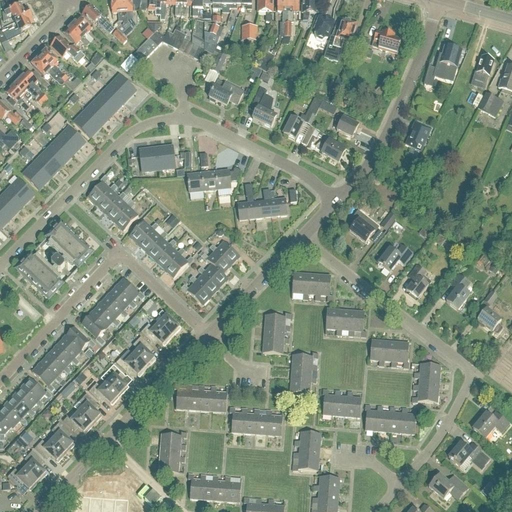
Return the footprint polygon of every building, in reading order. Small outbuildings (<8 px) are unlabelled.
[(118,15),(118,24),(122,24),(123,24),(121,0),(110,0),(111,15),(118,15)] [(122,27),(117,32),(122,37),(125,40),(134,31),(127,26),(126,14),(132,14),(138,13),(140,0),(138,0),(132,0),(131,0),(121,0),(123,24),(122,24),(123,26),(122,27)] [(155,18),(160,18),(160,0),(148,0),(148,6),(142,6),(141,13),(146,13),(146,12),(148,12),(148,13),(155,13),(155,18)] [(160,0),(160,18),(161,18),(160,22),(165,23),(165,18),(166,7),(172,7),(172,0),(160,0)] [(175,19),(181,19),(181,12),(181,0),(172,0),(172,7),(175,7),(175,19)] [(186,8),(192,8),(193,8),(192,0),(181,0),(181,12),(181,19),(186,19),(186,8)] [(192,8),(192,14),(192,19),(197,19),(197,14),(198,6),(202,6),(203,6),(203,0),(192,0),(193,8),(192,8)] [(212,6),(212,11),(222,11),(222,0),(211,0),(212,6)] [(222,0),(222,11),(231,11),(231,9),(231,0),(222,0)] [(231,0),(231,9),(231,11),(237,11),(237,9),(241,9),(241,0),(231,0)] [(252,8),(251,8),(251,0),(241,0),(241,9),(247,9),(247,12),(252,12),(252,8)] [(258,0),(258,15),(266,15),(266,24),(272,24),(271,0),(258,0)] [(279,39),(284,39),(284,32),(291,32),(291,25),(288,25),(288,0),(277,0),(277,13),(282,14),(282,25),(280,25),(279,39)] [(298,0),(288,0),(288,25),(291,25),(293,25),(293,14),(299,14),(298,0)] [(316,0),(302,0),(302,16),(303,16),(303,23),(307,23),(309,18),(309,16),(315,16),(315,14),(315,5),(316,5),(316,0)] [(11,18),(15,24),(32,16),(29,11),(27,11),(26,10),(22,12),(20,8),(12,12),(11,11),(2,16),(3,24),(9,21),(8,19),(11,18)] [(90,8),(89,9),(81,17),(92,28),(96,24),(109,37),(114,32),(90,8)] [(3,35),(7,43),(23,35),(23,34),(31,30),(29,26),(33,24),(32,22),(34,21),(32,16),(15,24),(18,30),(14,32),(13,31),(8,33),(8,32),(3,35)] [(314,34),(317,39),(322,41),(327,39),(333,21),(321,16),(314,34)] [(79,20),(71,28),(90,45),(93,42),(86,36),(90,31),(79,20)] [(341,42),(350,45),(356,26),(342,22),(340,30),(338,29),(335,40),(331,38),(328,46),(323,59),(337,64),(341,50),(339,49),(341,42)] [(216,37),(219,29),(212,26),(209,35),(216,37)] [(75,47),(79,42),(86,49),(90,45),(71,28),(64,36),(75,47)] [(239,43),(239,50),(244,50),(247,43),(251,29),(242,29),(241,43),(239,43)] [(257,29),(251,29),(247,43),(257,43),(257,29)] [(125,40),(122,37),(117,32),(112,37),(122,47),(127,42),(125,40)] [(172,36),(167,47),(172,50),(180,34),(175,32),(172,36)] [(284,39),(282,46),(289,47),(291,39),(291,32),(284,32),(284,39)] [(156,33),(153,36),(162,44),(164,39),(158,36),(156,33)] [(167,33),(164,39),(162,44),(167,47),(172,36),(167,33)] [(172,50),(177,52),(183,41),(183,42),(185,37),(180,34),(172,50)] [(397,56),(400,46),(401,42),(392,40),(393,36),(385,34),(384,37),(376,35),(372,49),(379,51),(382,53),(386,54),(388,54),(389,53),(397,56)] [(153,36),(149,40),(157,49),(162,44),(153,36)] [(357,57),(371,61),(373,54),(367,52),(370,42),(362,39),(357,57)] [(67,56),(77,66),(84,59),(73,47),(70,50),(59,40),(50,49),(63,61),(67,56)] [(153,53),(157,49),(149,40),(145,45),(153,53)] [(177,52),(183,55),(188,44),(183,42),(183,41),(177,52)] [(188,44),(183,55),(188,57),(193,47),(193,46),(188,44)] [(149,57),(153,53),(145,45),(141,49),(149,57)] [(198,49),(193,47),(188,57),(192,60),(198,49)] [(225,59),(226,56),(224,55),(226,50),(217,47),(215,50),(214,53),(212,56),(204,52),(203,52),(198,62),(204,66),(209,68),(212,70),(211,72),(218,75),(225,59)] [(145,61),(149,57),(141,49),(136,53),(132,58),(141,66),(145,61)] [(198,62),(203,52),(198,49),(192,60),(198,62)] [(430,68),(424,88),(425,88),(425,87),(427,81),(434,83),(435,80),(435,78),(445,81),(445,82),(452,84),(461,54),(460,54),(459,52),(455,51),(454,52),(444,49),(442,57),(440,66),(438,65),(436,71),(430,69),(431,68),(430,68)] [(57,71),(54,68),(58,64),(46,52),(38,60),(65,85),(68,81),(62,76),(58,71),(57,71)] [(103,59),(98,54),(95,58),(100,63),(103,59)] [(266,75),(274,58),(265,54),(260,63),(262,64),(259,71),(266,75)] [(50,79),(55,83),(61,89),(65,85),(38,60),(31,67),(43,79),(47,75),(50,78),(50,79)] [(291,60),(282,82),(289,85),(298,63),(291,60)] [(475,74),(471,87),(485,91),(488,78),(493,63),(482,60),(477,75),(475,74)] [(126,63),(120,68),(130,77),(135,72),(126,63)] [(85,71),(88,74),(93,70),(89,66),(85,71)] [(498,90),(511,94),(511,69),(507,68),(502,83),(501,82),(498,90)] [(39,93),(34,88),(37,84),(26,73),(19,80),(35,96),(38,99),(44,105),(48,101),(43,96),(40,93),(39,93)] [(120,78),(108,90),(124,105),(127,103),(127,100),(126,99),(128,97),(128,98),(131,98),(136,93),(120,78)] [(31,99),(35,103),(41,109),(44,105),(38,99),(35,96),(19,80),(12,87),(23,98),(28,103),(31,99)] [(339,94),(344,82),(338,80),(338,82),(336,82),(332,92),(339,94)] [(43,81),(39,86),(46,93),(50,89),(43,81)] [(210,100),(209,103),(214,105),(215,103),(226,108),(229,103),(237,107),(243,94),(225,85),(224,86),(217,83),(209,100),(210,100)] [(309,94),(316,97),(320,87),(313,84),(309,94)] [(19,102),(23,98),(12,87),(5,95),(26,115),(29,111),(24,105),(23,106),(19,102)] [(108,90),(97,101),(113,117),(117,112),(117,110),(116,109),(118,107),(119,108),(121,108),(124,105),(108,90)] [(276,119),(270,116),(274,101),(265,98),(267,93),(260,90),(249,112),(256,115),(252,122),(270,131),(276,119)] [(485,96),(477,112),(489,118),(497,102),(485,96)] [(294,142),(303,126),(304,126),(305,123),(306,123),(310,125),(311,126),(315,119),(320,109),(322,104),(314,100),(307,114),(305,117),(302,116),(298,123),(291,120),(283,136),(289,139),(294,142)] [(97,101),(86,113),(101,128),(104,126),(104,123),(103,123),(105,121),(106,121),(108,121),(113,117),(97,101)] [(0,103),(0,120),(2,122),(6,118),(15,127),(20,123),(0,103)] [(101,128),(86,113),(74,125),(90,140),(94,136),(94,133),(94,132),(96,131),(99,131),(101,128)] [(23,120),(17,114),(14,116),(20,122),(23,120)] [(334,122),(340,125),(336,133),(351,141),(358,127),(337,116),(334,122)] [(24,121),(20,126),(28,134),(33,129),(24,121)] [(326,137),(328,129),(317,125),(310,144),(316,146),(320,135),(326,137)] [(420,152),(429,131),(416,125),(406,146),(420,152)] [(306,148),(315,131),(309,128),(301,145),(306,148)] [(69,130),(57,142),(73,157),(76,155),(76,152),(75,151),(77,149),(78,150),(80,150),(85,145),(69,130)] [(0,141),(5,147),(10,152),(20,142),(11,133),(6,138),(0,132),(0,141)] [(328,142),(324,140),(315,148),(322,153),(321,155),(337,165),(345,152),(328,142)] [(57,142),(46,153),(62,169),(66,164),(66,162),(66,161),(67,159),(68,160),(71,160),(73,157),(57,142)] [(160,150),(156,151),(158,172),(175,170),(172,149),(166,149),(164,152),(162,152),(160,150)] [(158,172),(156,151),(152,151),(151,153),(151,154),(148,154),(148,153),(146,152),(139,152),(142,174),(158,172)] [(46,153),(35,165),(51,180),(53,178),(53,175),(55,173),(58,173),(62,169),(46,153)] [(200,157),(201,170),(208,169),(207,156),(200,157)] [(51,180),(35,165),(23,177),(39,192),(43,188),(43,185),(43,184),(45,183),(48,183),(51,180)] [(233,174),(229,174),(229,173),(214,174),(216,192),(231,191),(230,183),(236,182),(240,172),(235,169),(233,174)] [(214,174),(201,176),(203,194),(216,192),(214,174)] [(189,195),(203,194),(201,176),(187,177),(189,195)] [(87,200),(96,208),(115,188),(113,186),(109,191),(104,186),(108,181),(104,178),(100,183),(101,184),(87,200)] [(18,182),(7,194),(22,209),(25,206),(25,204),(25,203),(26,201),(27,202),(30,202),(34,197),(18,182)] [(96,208),(105,216),(124,196),(122,195),(118,199),(113,194),(117,190),(115,188),(96,208)] [(246,205),(237,206),(239,223),(255,221),(253,205),(252,188),(245,188),(246,205)] [(265,203),(253,205),(255,221),(271,219),(270,202),(271,202),(271,201),(275,200),(273,193),(270,194),(270,193),(263,193),(265,203)] [(7,194),(0,200),(0,209),(11,221),(15,216),(15,214),(15,213),(17,211),(17,212),(20,212),(22,209),(7,194)] [(105,216),(114,225),(133,205),(131,203),(127,208),(121,203),(125,198),(124,196),(105,216)] [(271,202),(270,202),(271,219),(287,217),(285,201),(271,202)] [(134,206),(133,205),(114,225),(123,233),(137,218),(130,211),(134,206)] [(0,209),(0,231),(2,229),(2,227),(2,226),(4,224),(4,225),(7,225),(11,221),(0,209)] [(355,226),(349,234),(365,246),(368,242),(377,231),(378,229),(358,214),(351,222),(355,226)] [(380,228),(387,233),(396,221),(389,216),(380,228)] [(173,217),(166,225),(172,231),(180,223),(173,217)] [(128,239),(137,247),(156,227),(155,226),(150,230),(143,223),(128,239)] [(16,272),(48,302),(92,255),(60,225),(16,272)] [(137,247),(146,255),(165,235),(164,234),(159,238),(154,233),(158,229),(156,227),(137,247)] [(146,255),(155,264),(177,241),(176,240),(173,243),(172,242),(168,247),(163,242),(167,237),(165,235),(146,255)] [(171,250),(176,245),(179,243),(177,241),(155,264),(164,272),(185,249),(185,248),(182,251),(181,251),(177,255),(171,250)] [(212,247),(210,249),(230,268),(239,258),(223,244),(217,251),(212,247)] [(398,264),(400,265),(403,268),(412,256),(402,248),(396,255),(389,250),(377,265),(389,275),(398,264)] [(180,258),(185,254),(187,251),(185,249),(164,272),(173,281),(187,266),(189,267),(193,262),(190,259),(185,263),(180,258)] [(203,256),(202,257),(227,281),(222,276),(230,268),(210,249),(209,250),(213,255),(208,260),(203,256)] [(200,269),(199,271),(219,290),(227,281),(202,257),(200,259),(205,264),(207,262),(211,267),(205,274),(200,269)] [(417,267),(416,268),(407,279),(413,283),(405,292),(417,301),(428,288),(428,287),(431,284),(423,278),(426,274),(417,267)] [(192,278),(190,280),(210,299),(219,290),(199,271),(197,273),(202,277),(197,282),(192,278)] [(446,303),(457,312),(470,296),(464,292),(469,286),(458,277),(450,287),(455,291),(446,303)] [(343,300),(343,281),(303,279),(302,298),(343,300)] [(185,295),(187,294),(202,308),(210,299),(190,280),(189,282),(193,286),(188,291),(183,287),(180,291),(185,295)] [(123,281),(114,291),(135,310),(136,308),(131,303),(136,298),(141,303),(144,299),(139,294),(138,296),(123,281)] [(114,291),(106,299),(126,318),(128,317),(123,312),(128,307),(133,312),(135,310),(114,291)] [(491,294),(484,304),(490,308),(497,299),(491,294)] [(106,299),(98,308),(118,327),(119,326),(115,321),(120,316),(124,321),(126,318),(106,299)] [(150,302),(142,311),(146,315),(155,306),(150,302)] [(98,308),(89,317),(105,332),(111,325),(116,329),(118,327),(98,308)] [(486,311),(477,323),(491,334),(492,333),(496,336),(498,336),(502,331),(502,329),(498,326),(501,322),(486,311)] [(95,342),(100,347),(101,348),(105,344),(103,343),(98,339),(105,332),(89,317),(81,326),(96,341),(95,342)] [(156,324),(156,325),(172,340),(181,331),(166,318),(158,326),(156,324)] [(148,326),(141,335),(151,344),(155,340),(164,349),(172,340),(156,325),(152,330),(148,326)] [(74,329),(65,339),(81,353),(87,346),(92,351),(95,347),(90,342),(89,344),(74,329)] [(65,339),(57,347),(77,366),(79,364),(74,360),(81,353),(65,339)] [(136,350),(131,355),(147,370),(156,362),(146,353),(151,349),(141,339),(133,347),(136,350)] [(380,339),(380,367),(418,368),(419,347),(391,347),(391,339),(380,339)] [(118,343),(88,376),(95,383),(106,370),(106,371),(113,363),(110,361),(122,348),(118,343)] [(57,347),(49,356),(69,375),(71,373),(66,369),(71,364),(76,368),(77,366),(57,347)] [(301,390),(324,390),(324,352),(300,352),(301,390)] [(128,362),(124,357),(116,365),(126,375),(130,370),(139,379),(147,370),(131,355),(133,357),(128,362)] [(49,356),(40,365),(61,384),(63,382),(58,378),(63,372),(67,377),(69,375),(49,356)] [(450,362),(429,361),(428,372),(422,372),(422,377),(427,378),(427,385),(424,385),(423,397),(419,397),(419,404),(448,405),(450,362)] [(40,365),(32,374),(47,389),(46,390),(51,395),(54,391),(49,387),(54,381),(59,386),(61,384),(40,365)] [(113,368),(106,376),(101,381),(106,386),(106,385),(120,399),(128,390),(119,382),(123,377),(113,368)] [(85,382),(80,377),(75,383),(80,388),(85,382)] [(30,381),(21,390),(42,408),(43,407),(39,402),(44,397),(48,401),(52,398),(47,393),(45,395),(30,381)] [(112,408),(120,399),(106,385),(106,386),(101,390),(96,386),(89,394),(99,403),(103,399),(112,408)] [(178,387),(174,387),(173,392),(176,392),(175,412),(187,413),(189,388),(185,387),(185,392),(178,392),(178,387)] [(189,388),(187,413),(200,414),(201,389),(198,388),(197,393),(190,393),(191,388),(189,388)] [(201,389),(200,414),(212,415),(214,389),(210,389),(210,394),(203,394),(203,389),(201,389)] [(214,389),(212,415),(225,415),(227,390),(225,390),(225,395),(215,394),(215,390),(214,389)] [(40,410),(42,408),(21,390),(13,399),(33,417),(35,416),(30,411),(35,406),(40,410)] [(74,409),(77,412),(93,428),(101,419),(92,410),(96,406),(86,396),(74,409)] [(32,419),(33,417),(13,399),(5,407),(25,426),(26,425),(22,420),(27,415),(32,419)] [(357,417),(356,427),(368,428),(370,404),(334,400),(333,415),(357,417)] [(5,407),(0,412),(0,419),(12,431),(18,424),(23,428),(25,426),(5,407)] [(229,410),(228,416),(229,416),(231,416),(230,436),(243,437),(244,411),(241,411),(241,416),(233,416),(234,411),(229,410)] [(244,411),(243,437),(255,437),(257,413),(253,412),(253,417),(246,417),(246,412),(244,411)] [(67,419),(63,424),(72,432),(76,428),(85,436),(93,428),(77,412),(77,413),(79,414),(71,423),(67,419)] [(257,413),(255,437),(267,438),(269,413),(266,413),(265,418),(258,417),(259,413),(257,413)] [(269,413),(267,438),(280,439),(282,414),(281,414),(280,419),(270,418),(271,413),(269,413)] [(423,437),(425,422),(376,415),(374,430),(423,437)] [(486,416),(473,432),(485,442),(496,430),(502,435),(509,427),(500,419),(496,424),(486,416)] [(12,431),(0,419),(0,443),(4,443),(4,437),(10,430),(12,431)] [(55,436),(50,441),(66,456),(74,447),(65,439),(69,434),(59,425),(51,433),(55,436)] [(15,446),(20,451),(22,449),(25,452),(28,448),(20,440),(15,446)] [(42,443),(34,451),(44,461),(48,456),(58,465),(66,456),(50,441),(45,446),(42,443)] [(461,446),(449,460),(460,470),(468,460),(472,463),(471,465),(481,474),(485,470),(484,469),(490,462),(482,455),(473,447),(468,452),(461,446)] [(27,465),(23,470),(39,485),(47,476),(38,467),(42,463),(32,453),(24,462),(27,465)] [(15,471),(7,480),(17,489),(21,485),(31,493),(39,485),(23,470),(18,474),(15,471)] [(439,477),(428,489),(443,503),(450,494),(459,502),(468,491),(453,478),(448,484),(439,477)] [(77,497),(75,511),(88,511),(90,498),(77,497)] [(90,498),(88,511),(101,511),(102,499),(90,498)] [(102,499),(101,511),(114,511),(115,500),(102,499)] [(115,500),(114,511),(127,511),(128,501),(115,500)]
